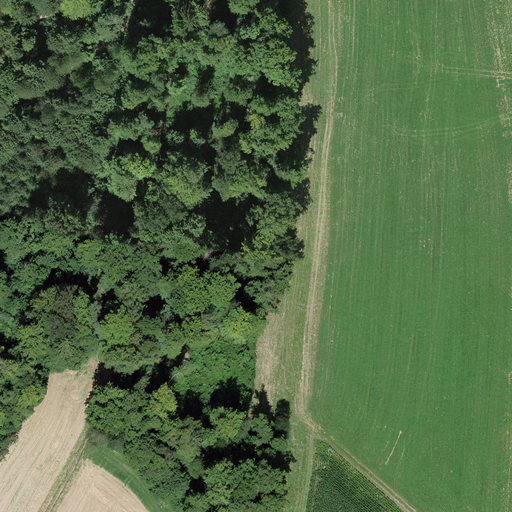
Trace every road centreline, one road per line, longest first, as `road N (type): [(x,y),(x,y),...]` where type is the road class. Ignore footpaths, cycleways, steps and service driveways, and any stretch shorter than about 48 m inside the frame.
road 1 (track): [(171,0),(170,74),(153,144),(111,197),(0,287)]
road 2 (track): [(0,109),(114,39),(136,0)]
